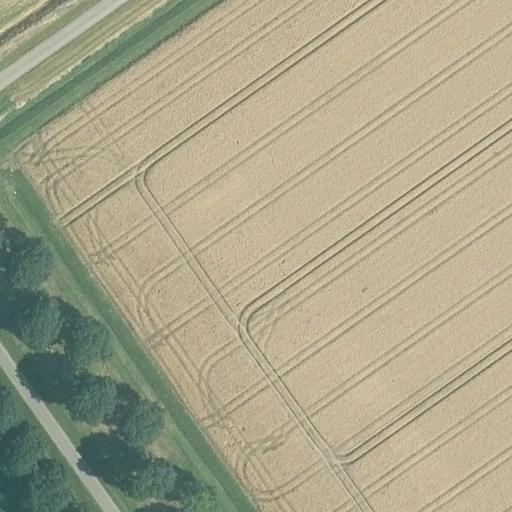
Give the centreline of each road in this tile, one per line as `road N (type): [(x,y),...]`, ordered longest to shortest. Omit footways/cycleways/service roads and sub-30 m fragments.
road 1 (tertiary): [(0,347),(114,511)]
road 2 (unclassified): [(0,83),(118,0)]
